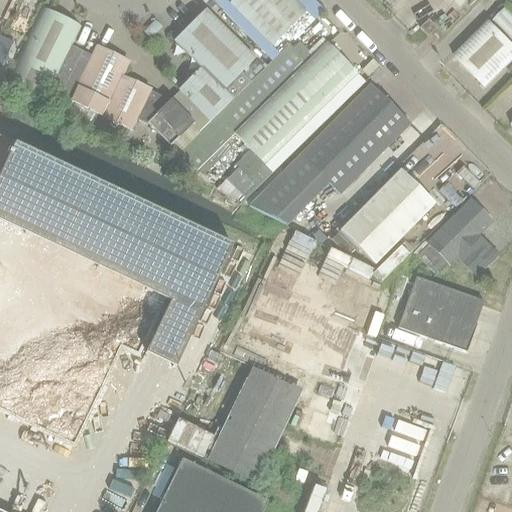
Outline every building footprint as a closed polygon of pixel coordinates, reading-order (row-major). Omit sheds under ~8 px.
[(305,14),(291,0),(232,0),(228,5),(271,48),(305,14)] [(41,9),(14,63),(5,82),(45,102),(47,98),(71,47),(80,28),(41,9)] [(204,11),(173,42),(223,92),(254,60),(204,11)] [(419,29),(425,36),(427,38),(436,30),(428,21),(419,29)] [(151,40),(161,29),(154,23),(144,34),(151,40)] [(484,89),(511,61),(511,45),(489,23),(454,59),(484,89)] [(195,172),(326,44),(313,31),(292,51),(288,46),(173,158),(195,172)] [(0,62),(5,65),(18,41),(5,34),(0,42),(0,62)] [(356,76),(326,45),(233,136),(252,155),(263,166),(356,76)] [(149,93),(150,91),(120,78),(127,63),(97,49),(92,58),(71,47),(47,98),(57,102),(54,107),(65,113),(70,103),(101,118),(130,133),(136,121),(145,125),(168,148),(191,125),(168,102),(149,93)] [(229,101),(198,71),(169,101),(199,131),(229,101)] [(365,84),(356,76),(263,166),(252,155),(224,182),(250,196),(365,84)] [(287,228),(328,186),(339,197),(409,126),(369,86),(250,207),(287,228)] [(15,149),(0,185),(0,223),(176,294),(152,354),(183,367),(236,237),(15,149)] [(373,267),(433,207),(398,173),(339,233),(373,267)] [(469,201),(426,244),(416,255),(434,273),(444,263),(448,266),(456,259),(475,279),(497,257),(477,237),(491,223),(469,201)] [(372,276),(380,284),(407,257),(399,248),(372,276)] [(483,303),(415,279),(397,330),(465,354),(475,326),(483,303)] [(181,419),(171,444),(263,484),(305,388),(254,366),(223,437),(181,419)] [(262,511),(267,503),(181,461),(155,511),(262,511)]
